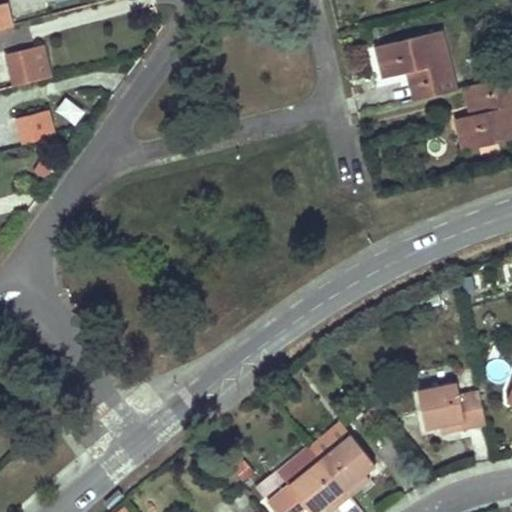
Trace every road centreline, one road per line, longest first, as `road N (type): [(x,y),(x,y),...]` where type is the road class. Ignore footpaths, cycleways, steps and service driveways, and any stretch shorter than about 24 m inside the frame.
road 1 (tertiary): [(131,441),(344,288),(511,212)]
road 2 (residential): [(92,162),(296,116),(315,104),(327,63)]
road 3 (residential): [(92,162),(206,0)]
road 4 (residential): [(17,296),(49,316),(131,441)]
road 5 (residential): [(17,296),(17,270),(31,243),(92,162)]
